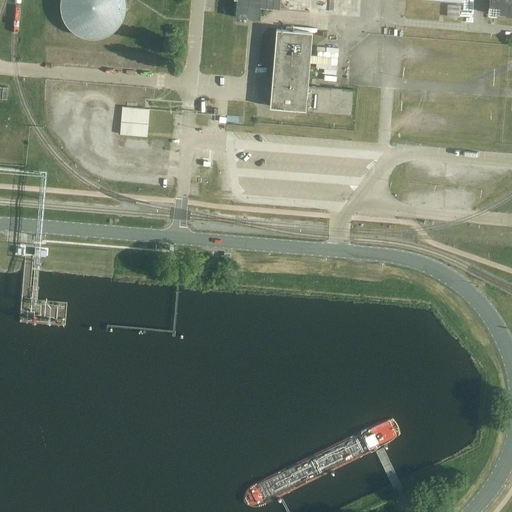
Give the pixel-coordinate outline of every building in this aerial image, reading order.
[(61,0),(61,2),(60,4),(60,7),(60,9),(61,12),(61,15),(62,17),(62,20),(64,22),(65,25),(66,27),(68,29),(70,31),(72,33),(74,34),(76,36),(78,37),(81,38),(83,39),(86,40),(88,40),(91,40),(94,40),(96,40),(99,40),(101,39),(104,38),(106,37),(109,36),(111,35),(113,33),(115,32),(117,30),(119,28),(120,25),(122,23),(123,21),(124,18),(124,16),(125,13),(125,11),(125,8),(125,5),(125,3),(124,0),(61,0)] [(235,0),(234,17),(259,19),(260,6),(279,8),(279,0),(235,0)] [(311,0),(310,13),(333,15),(333,0),(311,0)] [(337,0),(336,15),(359,17),(360,0),(337,0)] [(511,0),(491,0),(490,12),(511,14),(511,0)] [(448,16),(460,17),(461,5),(449,5),(448,16)] [(277,31),(270,106),(284,107),(284,110),(290,111),(290,109),(305,110),(306,99),(308,99),(307,111),(351,114),(353,90),(307,86),(309,62),(317,63),(316,67),(337,69),(338,53),(327,52),(318,51),(317,55),(310,54),(311,34),(312,31),(293,29),(293,26),(286,25),(283,25),(283,28),(277,27),(277,31)] [(144,137),(145,131),(146,111),(120,109),(118,135),(144,137)]
